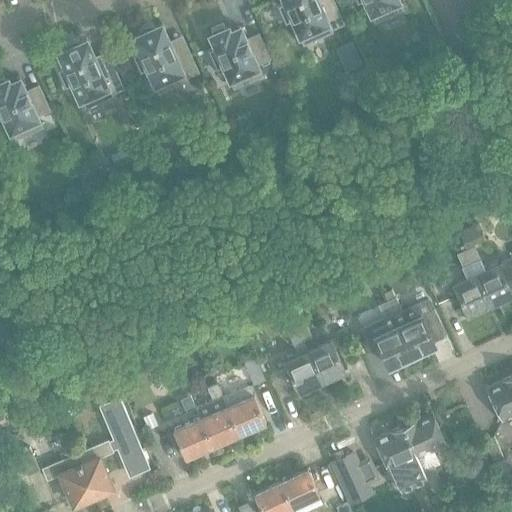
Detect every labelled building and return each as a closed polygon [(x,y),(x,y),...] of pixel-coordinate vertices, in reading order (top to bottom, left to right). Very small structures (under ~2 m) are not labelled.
[(343,23),(332,0),(329,0),(319,5),(317,0),(284,0),(285,1),(278,5),(285,22),(293,19),(303,42),(331,30),(330,29),(343,23)] [(356,0),(357,2),(361,0),(365,0),(374,20),(402,8),(398,0),(356,0)] [(269,58),(258,33),(246,38),(246,36),(244,37),(239,25),(229,30),(227,26),(225,27),(223,22),(210,28),(212,32),(210,33),(216,46),(208,49),(216,68),(224,64),(233,86),(261,74),(256,63),(269,58)] [(198,71),(187,47),(174,53),(160,23),(154,26),(153,23),(148,23),(141,26),(138,30),(139,33),(133,36),(140,50),(132,54),(140,71),(148,67),(159,91),(186,79),(185,77),(198,71)] [(65,66),(57,69),(65,86),(73,83),(83,107),(111,95),(110,93),(123,87),(112,63),(99,69),(86,39),(80,41),(79,39),(73,38),(66,41),(63,45),(64,48),(58,51),(65,66)] [(49,109),(38,85),(26,90),(26,88),(24,89),(19,77),(9,82),(7,78),(5,79),(3,74),(0,75),(0,118),(4,116),(14,138),(41,126),(36,115),(49,109)] [(432,260),(424,242),(413,247),(421,265),(432,260)] [(474,245),(465,249),(471,262),(479,258),(474,245)] [(465,249),(457,253),(462,266),(471,262),(465,249)] [(479,258),(471,262),(489,302),(511,292),(511,291),(507,279),(511,276),(511,258),(511,257),(484,269),(479,258)] [(467,313),(489,302),(471,262),(462,266),(461,267),(465,277),(453,283),(467,313)] [(451,294),(440,300),(450,320),(461,314),(451,294)] [(401,308),(395,296),(386,300),(392,313),(401,309),(401,308)] [(436,319),(426,298),(425,297),(401,308),(401,309),(392,313),(411,354),(434,343),(425,324),(436,319)] [(392,313),(386,300),(377,304),(382,316),(383,317),(392,313)] [(259,323),(267,309),(256,302),(248,316),(259,323)] [(411,354),(392,313),(383,317),(382,316),(359,326),(371,351),(380,347),(388,364),(411,354)] [(311,336),(304,322),(296,326),(303,339),(311,336)] [(185,350),(177,332),(174,325),(161,330),(173,356),(185,350)] [(295,326),(287,330),(293,344),(302,340),(303,339),(296,326),(295,326)] [(350,335),(346,326),(336,331),(340,340),(350,335)] [(344,369),(330,339),(306,350),(320,380),(344,369)] [(320,380),(306,350),(284,360),(298,390),(320,380)] [(169,371),(174,364),(164,357),(159,364),(169,371)] [(511,374),(486,386),(501,419),(511,414),(511,374)] [(222,396),(216,383),(207,387),(213,400),(222,396)] [(265,420),(249,383),(222,395),(226,405),(239,432),(265,420)] [(196,407),(190,395),(181,399),(187,412),(196,407)] [(121,399),(104,406),(116,436),(112,437),(109,439),(108,440),(112,449),(113,449),(116,447),(120,446),(131,470),(148,463),(121,399)] [(239,432),(226,405),(200,417),(211,444),(239,432)] [(433,450),(446,444),(431,411),(402,424),(427,479),(432,491),(442,486),(433,466),(439,463),(433,450)] [(152,412),(142,416),(147,428),(157,424),(152,412)] [(211,444),(200,417),(173,428),(184,456),(211,444)] [(427,479),(402,424),(374,437),(379,448),(365,455),(375,477),(389,470),(399,491),(427,479)] [(503,455),(493,435),(484,439),(492,460),(503,455)] [(112,487),(99,455),(112,450),(107,439),(75,453),(93,495),(112,487)] [(39,469),(29,446),(17,451),(27,474),(39,469)] [(329,460),(343,491),(368,480),(353,448),(329,460)] [(93,495),(75,453),(43,468),(47,478),(60,472),(73,503),(93,495)] [(511,483),(511,477),(504,458),(492,463),(501,488),(511,483)] [(319,493),(307,468),(281,480),(292,505),(319,493)] [(292,505),(281,480),(254,493),(262,511),(293,511),(291,505),(292,505)] [(256,511),(251,498),(240,502),(243,511),(256,511)]
